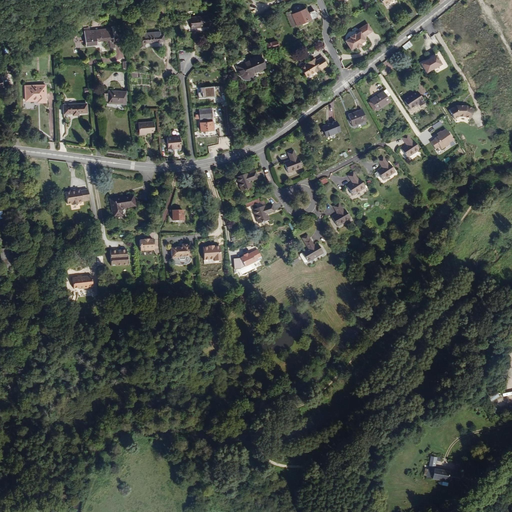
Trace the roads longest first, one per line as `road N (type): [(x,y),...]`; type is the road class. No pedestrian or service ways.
road 1 (track): [(511,183),(476,202),(318,396),(265,419),(256,435),(262,456),(280,465),(344,463),(372,433),(474,376),(490,317),(511,305)]
road 2 (secondary): [(257,146),(163,167),(0,148)]
road 3 (secondary): [(450,1),(347,82)]
